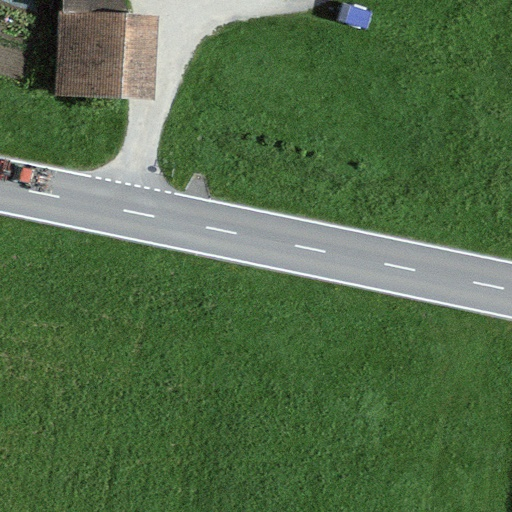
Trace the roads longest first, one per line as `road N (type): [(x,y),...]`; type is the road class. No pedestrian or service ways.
road 1 (secondary): [(511,289),(0,184)]
road 2 (unknown): [(124,209),(150,0)]
